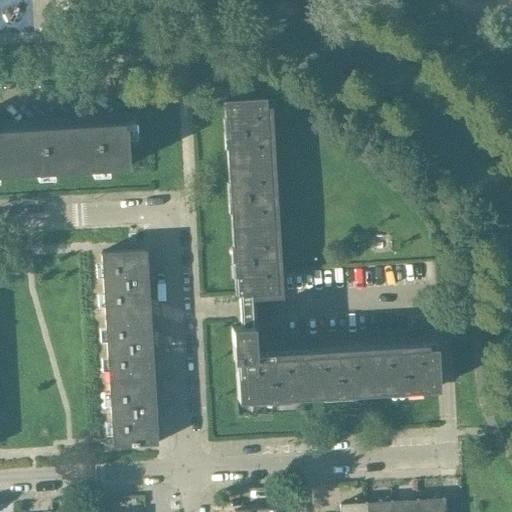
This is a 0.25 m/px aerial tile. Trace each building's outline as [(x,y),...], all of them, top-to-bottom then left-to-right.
[(240,326),(230,327),(232,360),(234,360),(237,400),(436,388),(434,347),(258,357),(254,294),(280,293),(270,114),(265,114),(264,98),(222,101),(234,295),(238,295),(240,326)] [(0,174),(127,167),(124,126),(0,133),(0,174)] [(144,250),(99,252),(103,318),(148,315),(144,250)] [(148,315),(103,318),(107,382),(152,379),(148,315)] [(152,379),(107,382),(111,446),(156,444),(152,379)] [(443,511),(443,498),(417,499),(417,511),(443,511)] [(417,511),(417,499),(391,501),(391,511),(417,511)] [(391,511),(391,501),(366,503),(366,511),(391,511)] [(339,511),(366,511),(366,503),(339,504),(339,511)]
